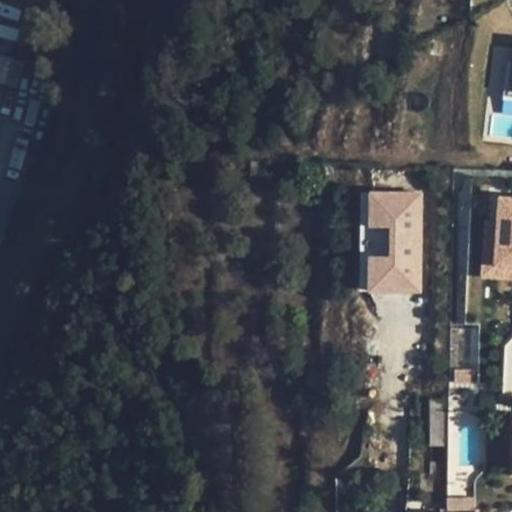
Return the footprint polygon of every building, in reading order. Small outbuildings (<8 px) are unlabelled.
[(373,193),(372,291),(420,291),(422,194),(373,193)] [(511,198),(501,198),(496,266),(511,266),(511,198)] [(511,266),(496,266),(499,222),(487,221),(483,277),(511,279),(511,266)] [(470,370),(456,370),(456,382),(470,382),(470,370)] [(431,399),(430,446),(448,446),(448,399),(431,399)] [(475,509),(475,508),(475,498),(447,498),(448,509),(475,509)]
